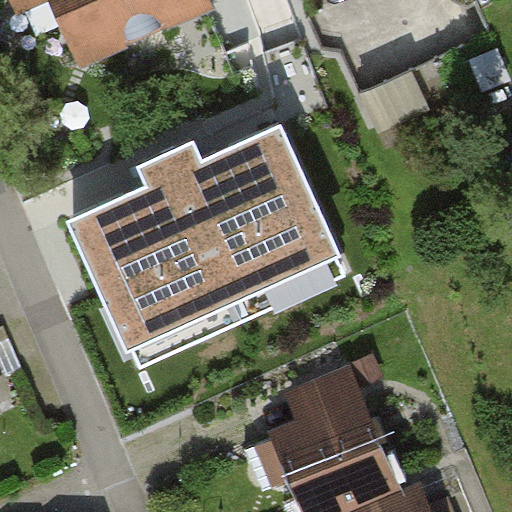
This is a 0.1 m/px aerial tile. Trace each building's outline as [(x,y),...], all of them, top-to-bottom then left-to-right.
[(213,11),(207,0),(58,0),(88,67),(213,11)] [(385,116),(435,96),(421,61),(371,81),(385,116)] [(139,285),(168,348),(320,280),(291,215),(318,203),(281,120),(201,155),(194,138),(144,161),(152,179),(73,214),(111,297),(139,285)] [(310,511),(343,511),(399,487),(344,367),(288,392),(304,426),(277,438),(310,511)] [(430,511),(422,494),(382,511),(430,511)]
